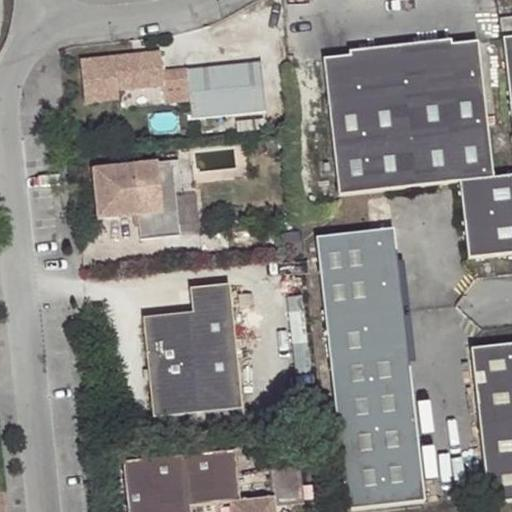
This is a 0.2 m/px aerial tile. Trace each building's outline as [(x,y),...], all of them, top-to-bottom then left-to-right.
[(511,16),(498,18),(511,153),(511,16)] [(458,182),(489,177),(475,44),(447,46),(447,41),(399,47),(414,186),(453,182),(458,182)] [(334,196),(414,186),(399,47),(347,52),(347,56),(319,60),(334,196)] [(158,52),(78,61),(83,103),(119,100),(117,90),(163,86),(158,52)] [(258,61),(185,69),(190,119),(264,111),(258,61)] [(170,162),(92,171),(98,221),(135,216),(138,241),(179,236),(170,162)] [(511,173),(489,177),(458,182),(464,257),(511,252),(511,173)] [(314,239),(324,323),(401,313),(392,231),(314,239)] [(192,314),(142,320),(153,420),(243,410),(229,285),(190,290),(192,314)] [(401,313),(324,323),(345,511),(423,502),(401,313)] [(511,343),(469,349),(477,427),(511,423),(511,343)] [(511,423),(477,427),(485,503),(511,499),(511,423)] [(231,452),(123,464),(127,511),(187,511),(188,509),(229,505),(229,511),(273,511),(273,509),(303,506),(299,467),(267,471),(271,499),(237,503),(231,452)]
